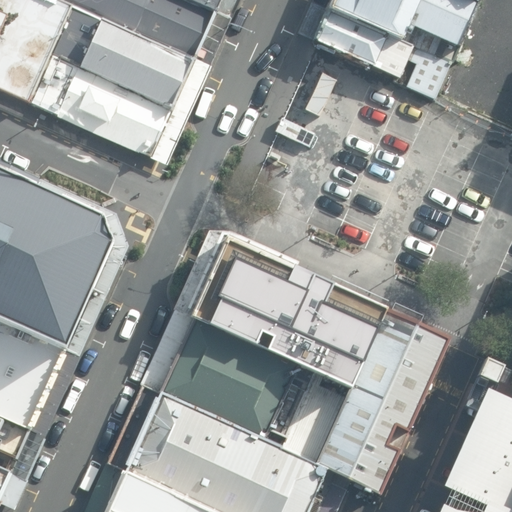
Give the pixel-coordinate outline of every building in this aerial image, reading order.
[(73,3),(65,0),(0,0),(0,86),(30,100),(52,53),(73,3)] [(65,0),(73,3),(198,58),(218,9),(197,0),(65,0)] [(197,0),(218,9),(222,0),(197,0)] [(480,0),(333,0),(329,11),(411,48),(454,67),(459,55),(480,0)] [(198,58),(73,3),(52,53),(174,108),(198,58)] [(411,48),(329,11),(313,43),(397,80),(411,48)] [(511,52),(499,81),(511,86),(511,52)] [(52,53),(30,100),(46,107),(59,113),(58,116),(151,158),(174,108),(52,53)] [(106,221),(0,173),(0,322),(68,353),(115,247),(106,221)] [(386,313),(223,240),(188,322),(291,368),(350,394),(386,313)] [(446,340),(386,313),(350,394),(291,368),(259,440),(323,468),(378,493),(446,340)] [(0,414),(33,430),(68,353),(0,322),(0,414)] [(291,368),(188,322),(160,393),(259,440),(291,368)] [(511,511),(511,369),(483,355),(476,373),(493,380),(435,511),(511,511)] [(259,440),(160,393),(127,468),(217,511),(304,511),(323,468),(259,440)] [(0,466),(12,472),(33,430),(0,414),(0,466)] [(0,494),(12,472),(0,466),(0,494)] [(217,511),(127,468),(104,511),(217,511)]
